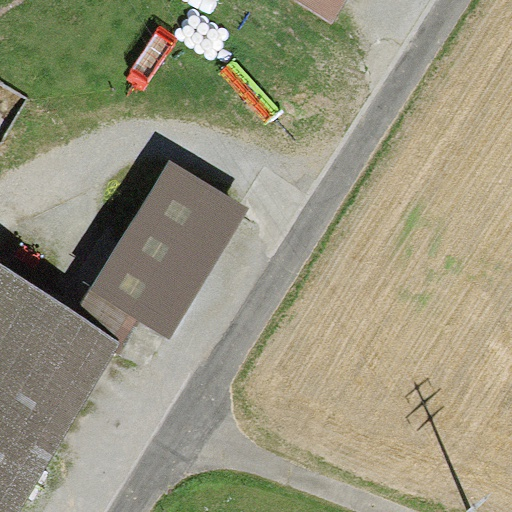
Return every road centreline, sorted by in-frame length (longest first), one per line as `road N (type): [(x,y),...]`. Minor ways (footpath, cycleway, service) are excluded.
road 1 (track): [(121,511),(446,0)]
road 2 (track): [(166,432),(371,511)]
